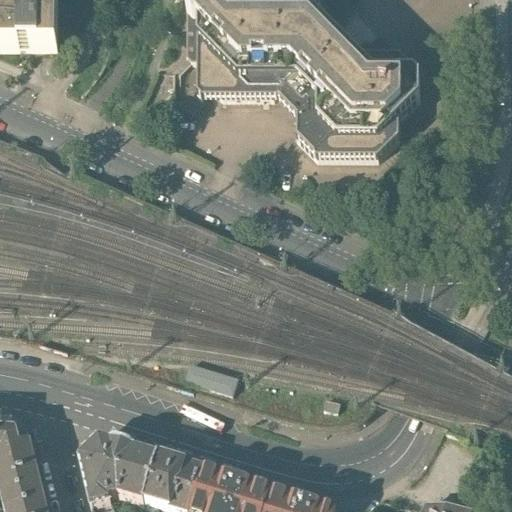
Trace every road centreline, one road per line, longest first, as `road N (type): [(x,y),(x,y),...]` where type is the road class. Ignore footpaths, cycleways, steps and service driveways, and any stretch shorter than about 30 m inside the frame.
road 1 (primary): [(455,305),(412,295),(0,108)]
road 2 (primary): [(59,391),(288,460),(355,468),(398,441),(441,340)]
road 3 (primary): [(511,172),(455,305)]
road 4 (residential): [(59,391),(51,444),(68,511)]
